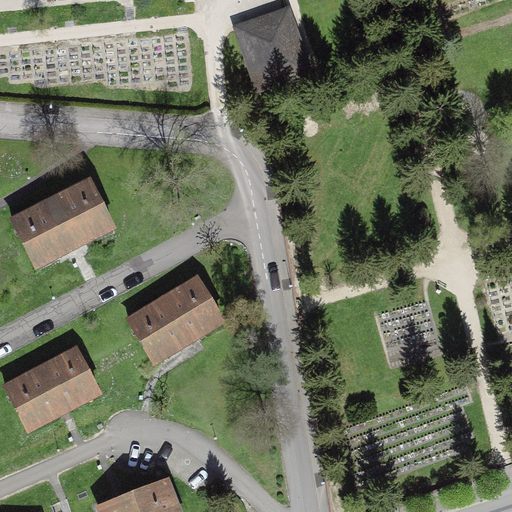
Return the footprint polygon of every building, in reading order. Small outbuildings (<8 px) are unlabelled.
[(243,45),(258,90),(308,73),(292,28),(243,45)] [(13,223),(36,268),(54,259),(53,257),(93,236),(94,239),(113,229),(90,184),(13,223)] [(198,281),(129,323),(154,363),(222,322),(198,281)] [(6,389),(28,431),(98,394),(77,351),(6,389)] [(175,511),(165,484),(101,508),(102,511),(175,511)]
